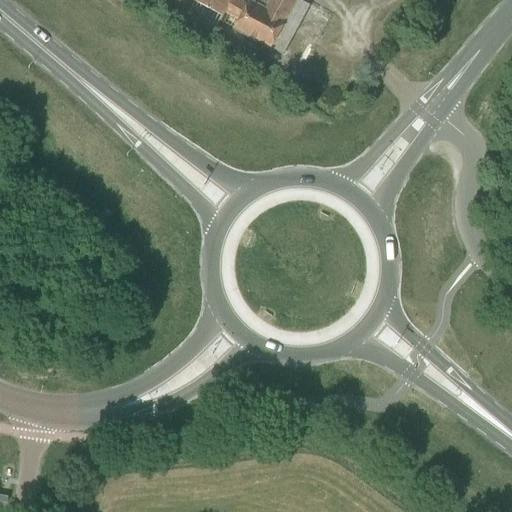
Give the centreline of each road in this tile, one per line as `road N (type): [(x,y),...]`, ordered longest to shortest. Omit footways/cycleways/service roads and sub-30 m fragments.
road 1 (unclassified): [(511,288),(478,257),(466,232),(468,142),(428,109)]
road 2 (tertiary): [(95,411),(179,398),(251,339)]
road 3 (primary): [(0,11),(128,121)]
road 4 (tertiary): [(224,311),(172,365),(95,411)]
road 5 (primary): [(353,338),(480,411)]
road 6 (primary): [(480,411),(461,381),(381,305)]
road 7 (primary): [(128,121),(142,149),(220,225)]
road 8 (primary): [(246,194),(162,133),(128,121)]
road 9 (tertiary): [(428,109),(511,15)]
